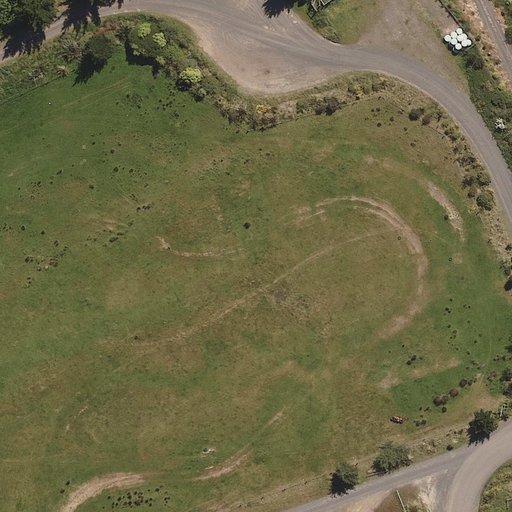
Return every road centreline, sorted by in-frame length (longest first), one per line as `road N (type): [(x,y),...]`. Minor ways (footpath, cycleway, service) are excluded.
road 1 (unclassified): [(214,0),(302,57),(384,66),(447,92),(511,188)]
road 2 (unclassified): [(0,64),(142,0)]
